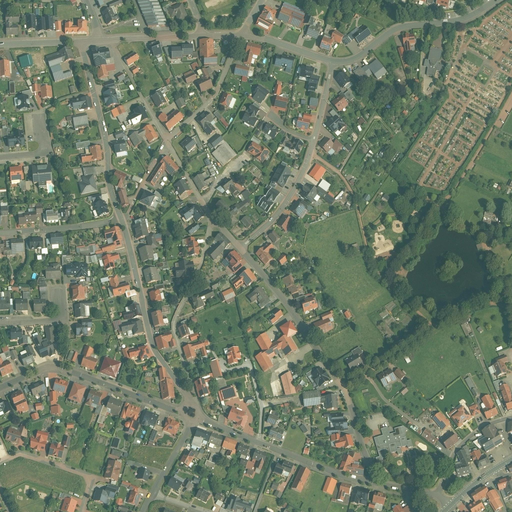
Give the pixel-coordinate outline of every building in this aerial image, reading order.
[(101,0),(96,0),(97,3),(98,3),(100,9),(104,7),(104,6),(101,0)] [(121,0),(108,5),(110,9),(122,3),(121,0)] [(168,26),(156,0),(136,0),(148,27),(168,27),(168,26)] [(451,1),(448,0),(437,0),(437,2),(436,5),(437,5),(443,7),(442,8),(446,9),(446,8),(448,9),(451,1)] [(305,12),(283,4),(277,20),(299,28),(305,12)] [(170,5),(162,8),(165,14),(169,12),(169,10),(171,9),(170,5)] [(171,9),(169,10),(169,12),(172,18),(172,17),(176,15),(179,22),(187,18),(184,12),(181,6),(182,6),(181,5),(171,9)] [(276,13),(266,8),(262,15),(272,20),(276,13)] [(111,10),(102,13),(107,25),(116,21),(119,20),(117,15),(114,16),(111,10)] [(272,20),(262,15),(260,18),(256,26),(269,33),(273,25),(271,23),(272,20)] [(314,21),(307,18),(304,25),(309,27),(312,28),(314,21)] [(51,19),(44,20),(45,32),(52,31),(52,25),(51,19)] [(12,23),(6,24),(6,36),(18,35),(18,27),(12,27),(12,23)] [(87,23),(77,23),(77,28),(77,34),(87,34),(87,32),(87,29),(87,23)] [(312,28),(309,27),(306,36),(309,37),(309,36),(317,39),(321,28),(316,26),(315,29),(312,28)] [(333,28),(327,26),(324,34),(330,37),(332,31),(333,28)] [(365,27),(353,37),(359,45),(364,41),(371,35),(365,27)] [(344,37),(335,33),(332,31),(330,37),(332,38),(330,42),(333,43),(334,41),(338,43),(334,50),(336,52),(342,41),(344,37)] [(351,42),(345,35),(344,37),(342,41),(346,46),(351,42)] [(409,35),(406,35),(406,37),(403,37),(404,46),(405,46),(406,53),(411,52),(410,46),(415,45),(415,44),(417,44),(416,40),(415,41),(414,35),(409,36),(409,35)] [(330,42),(323,39),(320,49),(330,52),(333,43),(330,42)] [(217,65),(217,56),(213,56),(212,41),(200,42),(201,57),(204,57),(204,65),(217,65)] [(152,46),(149,47),(152,52),(154,57),(155,57),(161,55),(162,54),(160,49),(158,43),(155,45),(155,44),(152,45),(152,46)] [(182,47),(171,48),(172,61),(186,61),(186,59),(197,58),(196,45),(182,45),(182,47)] [(261,48),(248,45),(246,54),(253,55),(259,57),(261,48)] [(403,48),(398,50),(401,58),(403,58),(404,60),(406,59),(403,48)] [(70,49),(59,52),(62,58),(64,64),(74,60),(70,49)] [(99,50),(97,49),(92,50),(92,53),(94,64),(110,61),(108,50),(99,51),(99,50)] [(442,52),(431,50),(429,61),(429,62),(426,61),(425,67),(428,68),(427,76),(435,77),(436,71),(442,72),(443,67),(438,66),(439,63),(442,52)] [(135,54),(124,60),(129,67),(139,60),(135,54)] [(253,55),(246,54),(244,64),(250,65),(253,55)] [(57,57),(48,61),(50,68),(59,65),(64,64),(62,58),(59,59),(59,58),(57,58),(57,57)] [(282,59),(280,67),(291,70),(294,59),(285,57),(284,60),(282,59)] [(110,61),(94,64),(96,69),(106,68),(108,74),(114,72),(115,71),(113,60),(110,61)] [(9,62),(0,62),(0,77),(9,77),(9,62)] [(387,74),(377,62),(369,68),(373,74),(374,76),(376,74),(380,79),(387,74)] [(59,65),(50,68),(52,73),(61,71),(59,65)] [(369,68),(367,66),(364,68),(370,76),(373,74),(369,68)] [(249,70),(236,67),(234,75),(247,78),(249,70)] [(314,70),(302,67),(299,77),(310,79),(311,80),(312,77),(314,70)] [(106,68),(96,69),(99,80),(109,77),(108,74),(106,68)] [(370,76),(364,68),(362,70),(368,78),(370,76)] [(362,70),(361,69),(354,74),(363,86),(370,81),(368,78),(362,70)] [(62,75),(61,71),(52,73),(53,79),(55,83),(72,77),(71,72),(62,75)] [(197,83),(202,93),(212,88),(208,79),(209,79),(205,71),(199,73),(203,81),(197,83)] [(121,74),(116,77),(120,83),(125,79),(121,74)] [(185,78),(184,78),(187,84),(196,80),(194,74),(189,76),(185,78)] [(344,74),(336,80),(343,89),(351,83),(344,74)] [(319,79),(312,77),(311,80),(310,79),(308,88),(317,90),(319,79)] [(113,82),(105,84),(107,92),(115,90),(113,82)] [(269,94),(259,87),(253,94),(255,96),(262,102),(269,94)] [(42,89),(41,89),(42,93),(42,100),(51,99),(50,88),(42,89)] [(30,91),(22,92),(22,98),(29,97),(29,99),(34,97),(31,93),(30,91)] [(115,92),(104,94),(105,98),(104,99),(105,104),(106,104),(107,108),(118,105),(117,100),(116,100),(115,95),(116,95),(115,92)] [(156,96),(152,98),(158,109),(166,104),(161,95),(164,94),(163,92),(160,94),(156,96)] [(348,100),(342,93),(339,96),(341,98),(345,102),(348,100)] [(232,99),(224,95),(220,104),(228,108),(232,99)] [(260,105),(262,102),(255,96),(252,98),(260,105)] [(29,99),(29,97),(22,98),(18,98),(19,112),(30,111),(29,99)] [(288,100),(277,98),(275,108),(280,109),(280,110),(285,111),(288,100)] [(341,98),(338,101),(337,100),(333,104),(340,112),(348,105),(345,102),(341,98)] [(82,100),(81,100),(83,109),(83,111),(92,109),(90,99),(82,100)] [(182,99),(176,102),(180,110),(186,106),(182,99)] [(78,101),(72,102),(74,110),(83,109),(81,100),(78,100),(78,101)] [(249,110),(252,111),(249,115),(250,115),(249,116),(247,114),(242,121),(245,123),(250,126),(253,128),(258,121),(254,119),(254,118),(255,118),(259,111),(258,111),(252,107),(252,106),(249,110)] [(122,107),(116,110),(119,117),(125,114),(122,107)] [(130,119),(127,120),(130,126),(132,125),(133,127),(140,124),(148,120),(142,108),(134,112),(136,116),(130,119)] [(167,119),(162,123),(169,131),(183,119),(176,111),(167,119)] [(216,112),(213,114),(219,121),(222,119),(216,112)] [(125,114),(119,117),(117,117),(121,124),(123,123),(126,128),(130,126),(127,120),(130,119),(127,113),(125,114)] [(206,113),(197,121),(204,129),(209,124),(213,121),(206,113)] [(163,114),(158,119),(162,123),(167,119),(163,114)] [(87,115),(72,118),(74,127),(88,124),(87,115)] [(338,131),(339,133),(346,127),(336,116),(326,125),(334,134),(338,131)] [(366,122),(362,118),(358,122),(362,126),(366,122)] [(303,120),(299,119),(298,121),(297,126),(297,128),(301,129),(301,130),(305,131),(305,130),(306,131),(306,130),(308,129),(310,122),(303,120)] [(262,122),(257,129),(261,132),(266,124),(262,122)] [(215,131),(209,124),(204,129),(209,136),(215,131)] [(272,127),(268,124),(263,132),(273,140),(279,133),(275,130),(276,130),(272,127)] [(151,126),(142,131),(145,136),(149,144),(158,139),(151,126)] [(123,132),(114,135),(116,141),(119,140),(123,138),(126,137),(123,132)] [(138,132),(130,137),(136,148),(144,143),(141,138),(138,133),(138,132)] [(18,137),(8,138),(9,148),(24,146),(22,134),(17,134),(18,137)] [(219,136),(209,143),(214,148),(223,141),(219,136)] [(254,137),(252,141),(259,146),(261,142),(254,137)] [(298,155),(303,144),(295,140),(293,145),(289,143),(289,144),(287,143),(288,140),(283,138),(279,146),(284,148),(285,147),(290,150),(290,151),(298,155)] [(190,139),(181,146),(187,153),(196,145),(190,139)] [(327,139),(320,146),(327,153),(332,149),(334,146),(333,145),(327,139)] [(119,142),(113,144),(115,154),(125,152),(123,141),(119,142)] [(336,141),(333,145),(334,146),(332,149),(337,153),(343,147),(336,141)] [(225,143),(212,154),(223,167),(236,156),(225,143)] [(261,149),(253,144),(248,152),(256,157),(255,159),(262,163),(268,153),(261,148),(261,149)] [(99,148),(90,149),(91,155),(92,155),(93,161),(93,162),(101,161),(99,148)] [(385,150),(379,155),(382,158),(388,153),(385,150)] [(91,155),(81,156),(79,157),(80,163),(93,161),(92,155),(91,155)] [(179,170),(167,157),(159,164),(164,170),(171,177),(179,170)] [(159,164),(148,183),(154,187),(156,184),(162,188),(167,181),(165,179),(163,182),(159,179),(164,170),(159,164)] [(216,175),(211,165),(207,167),(212,177),(216,175)] [(326,171),(316,165),(309,176),(318,182),(326,171)] [(50,167),(32,168),(34,184),(51,182),(50,167)] [(21,168),(10,170),(11,181),(22,180),(21,168)] [(279,168),(271,183),(276,185),(283,189),(290,173),(284,170),(279,168)] [(126,176),(117,172),(113,180),(117,182),(114,187),(116,188),(121,190),(126,176)] [(93,176),(83,178),(84,184),(80,185),(82,195),(96,191),(93,176)] [(201,176),(194,180),(200,191),(207,187),(206,185),(204,181),(201,176)] [(212,182),(209,176),(207,177),(208,179),(204,181),(206,185),(212,182)] [(229,180),(220,186),(221,187),(225,192),(225,193),(228,190),(233,186),(234,186),(229,180)] [(184,182),(175,187),(177,191),(176,191),(177,192),(177,191),(178,191),(181,196),(186,193),(189,191),(184,182)] [(233,186),(228,190),(235,198),(240,194),(233,186)] [(308,186),(306,189),(305,189),(304,189),(303,190),(303,192),(304,193),(301,196),(311,204),(316,197),(321,200),(326,193),(319,188),(316,192),(308,186)] [(124,191),(121,192),(121,190),(116,188),(122,207),(129,205),(124,191)] [(272,189),(267,196),(269,198),(267,200),(272,203),(274,201),(275,202),(280,194),(274,190),(272,189)] [(181,196),(178,191),(177,191),(180,196),(178,197),(181,201),(188,197),(186,193),(181,196)] [(154,196),(145,192),(139,202),(150,208),(154,200),(156,197),(154,196)] [(382,199),(387,203),(391,198),(386,194),(382,199)] [(335,200),(328,195),(325,199),(333,204),(335,200)] [(267,200),(264,197),(257,206),(267,214),(274,205),(272,203),(267,200)] [(230,210),(222,201),(214,208),(222,217),(226,213),(230,210)] [(245,201),(238,206),(241,210),(248,205),(245,201)] [(309,206),(302,201),(299,205),(304,208),(304,209),(306,210),(309,206)] [(98,217),(108,214),(104,202),(94,206),(98,217)] [(299,205),(296,203),(290,211),(298,217),(304,209),(304,208),(299,205)] [(204,217),(197,207),(190,212),(187,209),(181,214),(184,218),(182,220),(185,224),(193,218),(196,222),(197,223),(204,217)] [(234,207),(230,210),(226,213),(231,218),(238,212),(234,207)] [(69,211),(61,211),(62,219),(62,222),(70,221),(69,211)] [(53,212),(46,213),(47,223),(58,222),(58,220),(62,219),(61,215),(57,216),(57,215),(53,216),(53,212)] [(486,212),(483,222),(493,225),(495,218),(493,218),(494,214),(486,212)] [(35,214),(25,214),(25,216),(25,223),(31,223),(36,222),(35,214)] [(246,217),(244,220),(250,227),(253,225),(246,217)] [(284,217),(277,226),(285,232),(291,224),(292,222),(284,217)] [(250,227),(244,220),(241,222),(247,229),(250,227)] [(136,227),(134,228),(137,240),(148,237),(145,225),(136,227)] [(196,225),(187,231),(190,235),(199,229),(196,225)] [(119,229),(110,231),(112,238),(114,243),(120,241),(122,241),(119,229)] [(110,231),(104,233),(106,240),(112,238),(110,231)] [(280,239),(274,232),(269,237),(274,243),(280,239)] [(230,244),(220,234),(214,240),(218,244),(224,250),(230,244)] [(62,235),(51,236),(51,245),(52,246),(63,245),(62,235)] [(42,240),(35,240),(30,240),(31,250),(43,249),(42,240)] [(23,241),(15,241),(15,242),(11,242),(11,249),(12,252),(14,252),(24,251),(23,241)] [(155,241),(148,243),(149,247),(152,246),(153,249),(157,248),(155,241)] [(113,244),(105,247),(107,252),(107,253),(115,250),(115,248),(113,244)] [(194,245),(189,245),(189,249),(189,253),(190,253),(190,256),(198,255),(198,252),(199,252),(198,248),(197,248),(197,244),(194,244),(194,245)] [(218,244),(207,255),(214,261),(224,250),(218,244)] [(269,244),(263,249),(268,254),(273,249),(269,244)] [(99,245),(76,248),(77,255),(90,253),(91,255),(101,254),(99,245)] [(151,248),(140,250),(143,263),(153,260),(152,256),(153,256),(153,255),(151,248)] [(263,249),(256,255),(265,266),(272,260),(268,254),(263,249)] [(234,253),(226,260),(233,268),(231,269),(235,273),(242,267),(238,264),(241,261),(234,253)] [(283,256),(277,261),(281,266),(287,261),(283,256)] [(106,258),(103,259),(106,271),(114,269),(112,261),(111,257),(106,258)] [(181,264),(180,264),(179,264),(179,265),(180,269),(176,270),(176,271),(176,278),(177,278),(179,278),(181,278),(182,278),(190,277),(189,276),(189,272),(188,264),(188,263),(181,264)] [(59,265),(51,265),(51,269),(46,269),(46,280),(52,280),(52,279),(60,279),(59,265)] [(86,266),(66,267),(67,276),(76,276),(76,278),(87,278),(86,266)] [(155,269),(144,272),(147,284),(157,282),(155,274),(156,274),(155,269)] [(256,281),(248,271),(240,278),(244,283),(247,288),(256,281)] [(115,276),(109,277),(112,289),(119,286),(117,280),(116,281),(115,276)] [(286,279),(282,280),(282,281),(284,286),(285,285),(286,289),(288,289),(294,286),(291,277),(286,279)] [(231,290),(222,294),(222,295),(226,302),(239,295),(238,295),(246,289),(242,285),(244,283),(240,278),(229,287),(231,290)] [(119,286),(112,289),(114,297),(126,294),(125,293),(130,292),(128,284),(119,286)] [(299,285),(294,286),(288,289),(289,292),(290,292),(291,296),(293,295),(298,293),(298,292),(301,291),(299,285)] [(79,288),(72,288),(73,301),(84,300),(83,290),(79,290),(79,288)] [(265,296),(260,289),(249,298),(252,303),(257,299),(261,304),(258,306),(261,310),(269,303),(264,297),(265,296)] [(130,292),(125,293),(126,294),(129,308),(138,305),(139,305),(135,291),(130,292)] [(159,292),(150,294),(152,304),(161,301),(159,292)] [(211,292),(199,297),(201,302),(213,297),(211,292)] [(9,293),(0,293),(0,310),(3,311),(10,310),(10,307),(9,293)] [(199,297),(191,300),(195,311),(203,307),(201,302),(199,297)] [(300,298),(296,299),(297,303),(298,303),(299,307),(301,306),(305,305),(304,301),(306,300),(304,297),(300,298)] [(306,300),(304,301),(305,305),(301,306),(304,313),(317,309),(314,298),(306,300)] [(27,301),(16,302),(16,312),(28,311),(27,301)] [(45,301),(34,302),(34,313),(39,313),(39,312),(45,311),(45,312),(46,312),(45,301)] [(138,305),(129,308),(131,313),(132,319),(141,317),(138,305)] [(81,306),(75,306),(76,318),(85,317),(84,307),(81,307),(81,306)] [(278,310),(272,314),(274,317),(269,320),(272,325),(277,321),(283,316),(280,313),(280,312),(278,310)] [(131,313),(115,317),(116,322),(132,319),(131,313)] [(329,313),(321,316),(323,321),(327,320),(328,320),(332,318),(329,313)] [(161,316),(152,318),(155,328),(163,326),(162,321),(161,316)] [(323,321),(314,325),(318,335),(331,330),(328,325),(329,324),(328,320),(327,320),(323,321)] [(141,322),(131,324),(132,331),(133,336),(144,334),(141,322)] [(131,324),(121,327),(122,333),(132,331),(131,324)] [(289,324),(280,330),(285,337),(287,340),(289,338),(296,334),(289,324)] [(82,326),(79,326),(79,327),(76,327),(77,337),(87,336),(86,328),(86,325),(82,326)] [(181,329),(179,329),(180,332),(180,333),(182,339),(190,336),(187,327),(181,329)] [(27,347),(27,338),(20,338),(20,331),(11,332),(11,342),(20,341),(21,347),(27,347)] [(170,333),(163,335),(164,337),(165,337),(167,343),(170,342),(172,348),(176,347),(174,340),(172,341),(170,333)] [(263,335),(256,340),(251,344),(258,356),(255,358),(264,372),(273,367),(267,358),(278,351),(282,359),(297,351),(289,338),(287,340),(285,337),(273,345),(270,346),(267,342),(263,335)] [(164,337),(156,339),(159,351),(168,349),(167,343),(165,337),(164,337)] [(203,341),(198,343),(199,344),(192,346),(194,351),(205,348),(203,341)] [(49,342),(38,348),(42,358),(49,355),(50,357),(51,357),(55,356),(55,355),(54,353),(49,342)] [(192,346),(183,349),(187,360),(196,358),(194,351),(192,346)] [(35,357),(31,347),(26,349),(28,354),(20,358),(24,367),(34,362),(33,358),(35,357)] [(93,350),(86,348),(83,356),(85,357),(85,356),(90,358),(91,355),(93,350)] [(147,348),(138,350),(140,357),(141,362),(150,360),(147,348)] [(359,348),(352,352),(355,357),(357,356),(358,357),(363,354),(359,348)] [(237,349),(228,351),(229,355),(229,356),(229,355),(227,356),(228,362),(230,361),(231,365),(237,364),(236,361),(240,360),(239,357),(240,357),(239,354),(238,354),(237,349)] [(138,350),(128,352),(130,359),(140,357),(138,350)] [(9,351),(3,354),(6,359),(12,357),(10,353),(9,351)] [(78,354),(71,352),(68,360),(75,363),(78,354)] [(90,358),(85,356),(85,357),(81,366),(94,371),(98,361),(94,360),(90,358)] [(203,358),(201,358),(202,365),(209,363),(207,356),(203,358)] [(355,357),(346,362),(352,371),(363,365),(358,357),(357,356),(355,357)] [(506,356),(496,360),(498,365),(502,363),(502,364),(508,362),(506,356)] [(119,365),(106,359),(101,373),(114,378),(119,365)] [(215,361),(210,363),(215,379),(220,378),(215,361)] [(3,365),(0,366),(0,372),(2,377),(13,372),(9,362),(3,365)] [(498,365),(493,367),(497,377),(506,374),(502,364),(502,363),(498,365)] [(315,373),(312,375),(312,376),(313,378),(312,379),(315,382),(325,375),(323,372),(321,369),(315,373)] [(165,370),(159,371),(160,382),(167,381),(165,370)] [(313,370),(306,375),(308,378),(312,376),(312,375),(315,373),(313,370)] [(405,376),(399,370),(395,374),(401,380),(405,376)] [(390,371),(378,377),(380,380),(380,382),(381,384),(383,384),(384,387),(396,380),(390,371)] [(289,373),(281,378),(286,396),(295,395),(295,394),(289,373)] [(325,375),(315,382),(317,385),(318,385),(319,387),(323,385),(329,381),(327,379),(325,375)] [(479,396),(470,378),(466,380),(475,398),(479,396)] [(203,381),(195,383),(197,390),(199,398),(210,395),(208,390),(208,389),(206,389),(205,385),(209,384),(211,383),(210,379),(208,379),(203,381)] [(63,383),(56,381),(54,390),(65,394),(67,384),(66,383),(64,383),(63,383)] [(167,381),(160,382),(162,392),(163,400),(174,398),(173,391),(172,381),(167,381)] [(42,383),(36,386),(39,393),(44,392),(46,391),(42,383)] [(36,386),(30,388),(33,396),(39,393),(36,386)] [(75,386),(69,400),(79,404),(85,390),(75,386)] [(511,398),(508,386),(502,388),(500,388),(501,390),(508,411),(509,412),(511,410),(511,409),(511,398)] [(230,389),(221,392),(223,402),(224,402),(233,399),(230,389)] [(317,391),(302,393),(304,407),(321,405),(321,403),(326,403),(325,398),(320,399),(319,391),(317,391)] [(20,392),(12,395),(14,401),(13,403),(14,406),(24,401),(23,399),(23,398),(22,396),(20,392)] [(102,396),(91,392),(86,405),(90,406),(91,403),(98,406),(102,396)] [(33,403),(29,396),(26,397),(30,405),(31,406),(35,405),(35,403),(33,403)] [(489,396),(482,400),(485,407),(492,403),(489,396)] [(336,397),(325,398),(326,403),(326,411),(337,410),(336,397)] [(122,403),(110,399),(107,408),(114,410),(113,413),(118,415),(122,403)] [(24,401),(14,406),(16,409),(18,409),(20,414),(29,411),(27,406),(26,406),(26,404),(25,404),(24,401)] [(232,410),(225,407),(224,402),(223,402),(221,403),(224,413),(230,416),(232,410)] [(9,403),(3,405),(5,410),(3,411),(5,415),(10,412),(13,411),(9,403)] [(492,403),(485,407),(487,409),(483,411),(487,420),(498,415),(494,406),(492,403)] [(126,404),(121,415),(126,417),(126,416),(129,406),(130,406),(126,404)] [(477,405),(470,409),(474,417),(481,414),(477,405)] [(99,406),(96,414),(95,414),(100,416),(100,415),(103,407),(99,406)] [(130,406),(129,406),(126,416),(126,417),(132,419),(136,420),(136,421),(137,420),(140,410),(130,406)] [(463,408),(458,412),(459,413),(452,419),(459,428),(463,426),(463,423),(466,421),(468,421),(472,419),(463,408)] [(236,411),(232,410),(230,416),(228,420),(233,422),(238,424),(237,426),(243,429),(247,419),(243,417),(244,415),(241,413),(236,411)] [(158,417),(147,413),(143,423),(155,428),(158,417)] [(450,425),(441,414),(434,419),(443,431),(450,425)] [(343,415),(331,416),(332,423),(335,423),(336,429),(336,431),(338,431),(348,430),(347,421),(343,421),(343,415)] [(278,419),(270,416),(267,423),(275,426),(278,419)] [(131,423),(129,422),(128,425),(127,424),(126,425),(125,427),(126,428),(127,429),(125,433),(132,435),(134,430),(136,424),(135,423),(136,420),(132,419),(131,423)] [(179,425),(167,420),(164,430),(171,433),(170,434),(175,435),(179,425)] [(493,427),(483,432),(486,438),(485,438),(486,440),(480,443),(486,453),(503,444),(496,432),(493,427)] [(388,428),(381,430),(383,437),(374,439),(380,458),(376,459),(378,464),(383,463),(382,460),(387,458),(386,455),(391,453),(391,454),(397,452),(398,456),(402,454),(401,449),(397,450),(397,449),(402,447),(402,448),(407,446),(408,449),(413,447),(411,441),(407,442),(405,435),(403,435),(401,428),(395,430),(396,434),(390,435),(388,428)] [(211,434),(198,429),(195,438),(202,440),(208,443),(211,434)] [(283,433),(272,429),(268,437),(280,442),(283,433)] [(21,434),(12,431),(10,430),(9,431),(8,432),(9,433),(7,440),(11,442),(14,443),(15,443),(18,444),(21,434)] [(437,441),(425,432),(422,436),(434,445),(437,441)] [(448,439),(443,442),(449,449),(460,440),(455,433),(448,439)] [(51,436),(43,434),(42,440),(42,441),(46,442),(49,443),(51,436)] [(444,434),(440,438),(443,442),(448,439),(444,434)] [(223,439),(212,435),(208,443),(220,447),(223,439)] [(351,437),(341,439),(342,442),(336,443),(337,448),(339,448),(345,447),(345,449),(353,447),(351,437)] [(135,438),(134,444),(140,446),(142,440),(135,438)] [(202,440),(195,438),(191,447),(199,450),(202,440)] [(42,440),(37,439),(37,441),(31,440),(31,448),(35,449),(34,450),(39,452),(40,450),(44,451),(46,442),(42,441),(42,440)] [(237,444),(225,440),(222,448),(228,451),(234,453),(234,451),(237,444)] [(249,449),(239,445),(236,453),(246,457),(249,449)] [(60,447),(56,446),(56,447),(52,446),(49,456),(54,457),(54,456),(57,457),(56,458),(61,459),(64,449),(60,448),(60,447)] [(482,458),(479,451),(471,455),(468,449),(465,451),(470,463),(476,461),(480,469),(490,465),(486,456),(482,458)] [(234,453),(228,451),(226,456),(234,459),(237,452),(234,451),(234,453)] [(267,455),(255,451),(252,459),(258,462),(263,463),(264,463),(267,455)] [(356,452),(349,451),(347,458),(353,460),(356,452)] [(465,451),(458,454),(457,455),(462,466),(468,464),(470,463),(465,451)] [(190,454),(187,453),(181,462),(188,466),(193,457),(193,456),(190,454)] [(347,458),(345,457),(340,470),(348,474),(363,476),(364,468),(354,466),(355,463),(352,462),(353,460),(347,458)] [(121,465),(110,462),(105,479),(116,482),(121,465)] [(254,464),(248,462),(246,467),(245,469),(248,470),(246,475),(252,477),(254,472),(252,471),(254,464)] [(289,464),(284,462),(282,467),(281,470),(283,471),(290,474),(293,465),(289,464)] [(462,466),(456,467),(457,472),(458,477),(470,474),(468,464),(462,466)] [(277,465),(274,473),(281,475),(283,471),(281,470),(282,467),(277,465)] [(310,472),(301,468),(297,477),(306,482),(310,472)] [(149,472),(141,470),(138,480),(147,482),(149,472)] [(306,482),(297,477),(291,489),(300,493),(306,482)] [(182,484),(172,478),(168,486),(174,490),(178,492),(182,484)] [(337,482),(328,478),(323,492),(332,495),(337,482)] [(511,482),(510,478),(497,483),(500,491),(502,491),(511,486),(511,482)] [(274,482),(272,489),(277,491),(280,484),(274,482)] [(351,487),(342,484),(340,492),(345,494),(349,495),(351,487)] [(138,488),(131,486),(129,490),(133,491),(132,493),(136,495),(138,488)] [(484,486),(470,495),(475,503),(476,504),(480,501),(482,500),(484,503),(488,500),(486,497),(490,495),(489,495),(484,486)] [(511,486),(502,491),(505,499),(511,496),(511,486)] [(116,491),(107,488),(105,494),(108,495),(108,497),(114,498),(116,491)] [(370,491),(359,489),(358,496),(357,499),(359,499),(362,500),(367,501),(370,491)] [(211,496),(200,490),(196,498),(199,500),(200,500),(206,503),(208,500),(209,500),(211,496)] [(495,491),(489,495),(490,495),(486,497),(488,500),(495,511),(503,507),(498,499),(499,499),(495,491)] [(105,494),(97,492),(94,501),(104,504),(106,500),(108,497),(108,495),(105,494)] [(136,495),(132,493),(128,504),(137,507),(138,502),(139,502),(140,499),(139,499),(140,496),(136,495)] [(386,496),(375,493),(373,504),(376,505),(376,504),(384,506),(386,496)] [(358,496),(353,495),(351,503),(358,505),(359,499),(357,499),(358,496)] [(235,499),(233,502),(230,500),(225,508),(231,511),(230,511),(235,511),(241,504),(238,502),(237,500),(235,499)] [(70,501),(66,500),(65,501),(62,511),(63,511),(73,511),(76,503),(70,501)] [(475,503),(468,508),(470,511),(480,511),(485,509),(480,501),(476,504),(475,503)] [(373,504),(370,503),(367,511),(373,511),(376,505),(373,504)]
